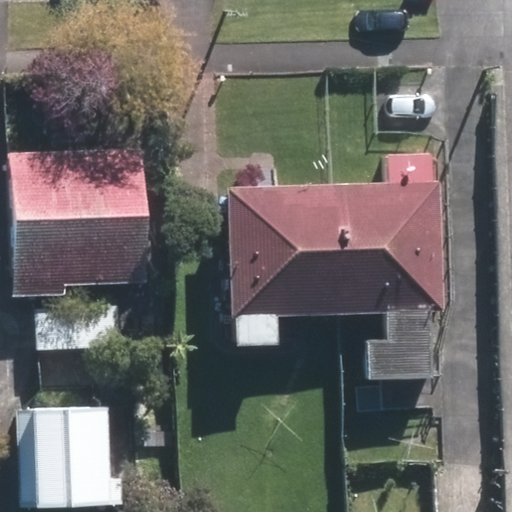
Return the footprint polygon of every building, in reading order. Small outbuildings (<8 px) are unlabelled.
[(6,146),(10,289),(66,287),(65,278),(145,275),(141,141),(6,146)] [(343,243),(345,307),(386,306),(387,334),(366,334),(368,372),(383,372),(384,408),(435,406),(433,305),(442,304),(439,178),(433,178),(433,150),(389,151),(389,179),(338,179),(340,219),(342,222),(342,230),(340,233),(341,241),(343,243)] [(274,308),(345,307),(343,243),(341,241),(340,233),(342,230),(342,222),(340,219),(338,179),(225,182),(228,309),(234,309),(234,339),(275,338),(274,308)] [(38,346),(120,344),(120,303),(36,304),(38,346)] [(20,504),(108,502),(106,403),(18,404),(20,504)]
